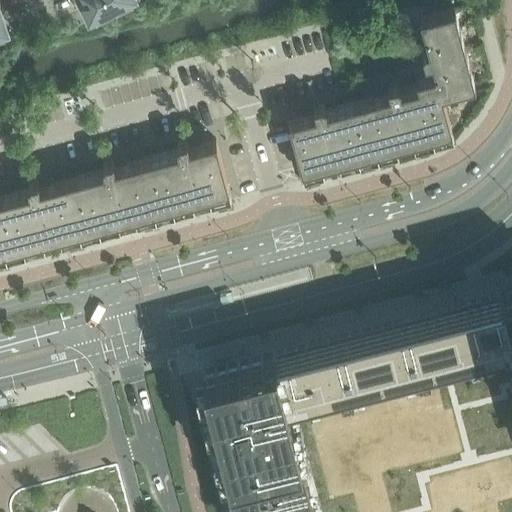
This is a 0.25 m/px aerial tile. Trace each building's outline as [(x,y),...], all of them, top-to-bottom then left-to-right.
[(82,0),(88,11),(90,11),(90,12),(93,11),(96,18),(109,12),(110,14),(122,8),(121,6),(132,0),(82,0)] [(454,6),(420,15),(428,48),(425,48),(424,49),(424,50),(423,50),(423,51),(422,53),(423,53),(425,61),(432,59),(435,71),(435,73),(438,73),(438,72),(441,71),(446,90),(475,82),(454,6)] [(389,91),(362,98),(375,148),(380,165),(395,161),(391,144),(451,128),(442,91),(446,90),(441,71),(438,72),(438,73),(435,73),(435,71),(416,77),(418,83),(400,88),(399,85),(398,83),(397,82),(396,82),(394,82),(387,84),(389,91)] [(316,164),(375,148),(362,98),(326,108),(325,105),(325,104),(324,103),(323,102),(321,102),(320,102),(313,104),(315,111),(288,118),(306,185),(321,181),(316,164)] [(177,145),(178,148),(142,158),(155,207),(214,191),(218,208),(234,204),(216,138),(188,145),(187,138),(180,140),(179,141),(178,141),(177,142),(177,143),(177,144),(177,145)] [(103,168),(67,178),(81,227),(140,211),(144,228),(159,224),(155,207),(142,158),(114,165),(112,158),(105,160),(104,160),(104,161),(103,162),(103,163),(103,164),(103,165),(103,168)] [(28,185),(28,188),(0,195),(0,226),(6,248),(65,232),(69,248),(85,244),(81,227),(67,178),(39,185),(37,178),(30,180),(30,181),(29,181),(28,182),(28,183),(27,184),(28,185)] [(0,266),(10,264),(6,248),(0,226),(0,266)] [(511,511),(511,288),(202,369),(214,416),(219,435),(238,511),(511,511)]
